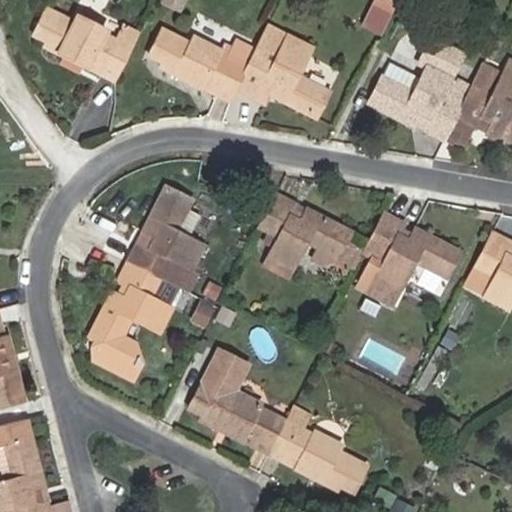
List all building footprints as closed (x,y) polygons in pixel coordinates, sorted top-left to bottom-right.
[(163,0),(162,2),(182,13),(189,0),(163,0)] [(375,0),(375,1),(391,9),(395,0),(375,0)] [(363,24),(380,32),(391,9),(375,1),(363,24)] [(110,83),(135,35),(122,27),(114,42),(101,36),(103,31),(76,18),(72,25),(44,12),(32,37),(45,44),(42,50),(110,83)] [(266,27),(245,70),(239,83),(260,93),(266,80),(276,85),(270,98),(314,120),(327,94),(296,78),(311,49),(266,27)] [(157,68),(228,103),(239,83),(245,70),(218,57),(220,52),(192,39),(188,46),(159,32),(147,57),(159,63),(157,68)] [(453,121),(470,86),(456,78),(455,82),(450,80),(463,54),(429,37),(418,57),(425,60),(421,66),(425,68),(418,80),(386,65),(366,105),(442,142),(443,141),(453,121)] [(415,63),(421,66),(425,60),(418,57),(415,63)] [(491,97),(470,86),(453,121),(473,130),(474,131),(485,137),(511,148),(511,117),(510,117),(511,114),(511,65),(507,64),(491,97)] [(266,80),(260,93),(270,98),(276,85),(266,80)] [(443,141),(463,151),(473,130),(453,121),(443,141)] [(136,245),(126,265),(158,282),(170,287),(179,290),(189,271),(201,248),(174,234),(189,203),(164,190),(142,234),(154,241),(148,251),(136,245)] [(273,197),(262,217),(256,230),(275,241),(266,259),(291,272),(304,245),(336,261),(349,235),(305,212),(297,226),(287,220),(294,207),(273,197)] [(305,212),(294,207),(287,220),(297,226),(305,212)] [(382,215),(368,244),(366,249),(385,259),(367,295),(391,308),(415,264),(445,279),(459,254),(414,231),(406,245),(396,239),(403,226),(382,215)] [(414,231),(403,226),(396,239),(406,245),(414,231)] [(142,234),(136,245),(148,251),(154,241),(142,234)] [(490,236),(476,263),(473,268),(492,278),(482,298),(507,312),(511,301),(511,262),(503,257),(510,245),(490,236)] [(511,246),(510,245),(503,257),(511,262),(511,246)] [(113,354),(104,369),(126,381),(130,370),(135,373),(139,364),(133,348),(119,341),(129,322),(155,335),(169,310),(149,299),(158,282),(126,265),(115,285),(128,292),(123,302),(110,296),(87,341),(93,344),(113,354)] [(170,287),(158,282),(149,299),(169,310),(178,292),(170,287)] [(128,292),(115,285),(110,296),(123,302),(128,292)] [(198,300),(192,322),(210,327),(216,305),(198,300)] [(0,329),(0,411),(13,409),(9,395),(17,393),(0,329)] [(94,364),(104,369),(113,354),(93,344),(89,351),(94,364)] [(198,416),(196,420),(268,458),(285,425),(257,411),(258,407),(231,393),(244,371),(216,356),(188,411),(198,416)] [(130,370),(126,381),(130,383),(135,373),(130,370)] [(24,422),(0,428),(0,454),(1,454),(10,486),(0,488),(0,511),(47,511),(46,505),(34,508),(31,497),(43,494),(24,422)] [(285,425),(268,458),(338,494),(341,488),(353,495),(366,471),(339,457),(342,451),(313,436),(311,439),(285,425)] [(34,508),(46,505),(43,494),(31,497),(34,508)] [(74,511),(71,498),(54,502),(56,511),(74,511)]
